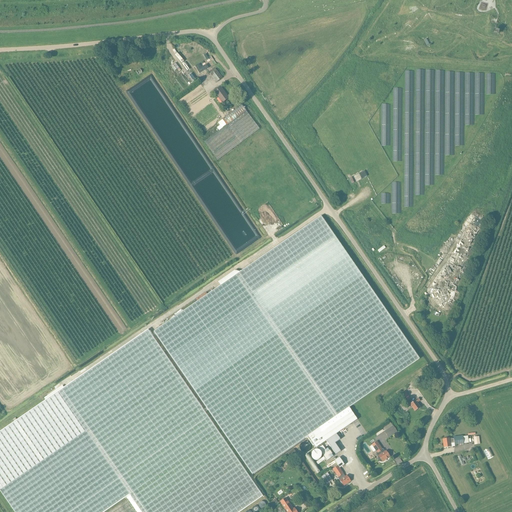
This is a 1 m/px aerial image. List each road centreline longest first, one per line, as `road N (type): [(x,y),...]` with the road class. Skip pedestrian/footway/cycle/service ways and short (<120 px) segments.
road 1 (unclassified): [(424,453),(448,395),(445,378),(212,38),(188,32),(0,49)]
road 2 (track): [(333,214),(362,197),(394,244),(428,254),(470,210),(499,200)]
